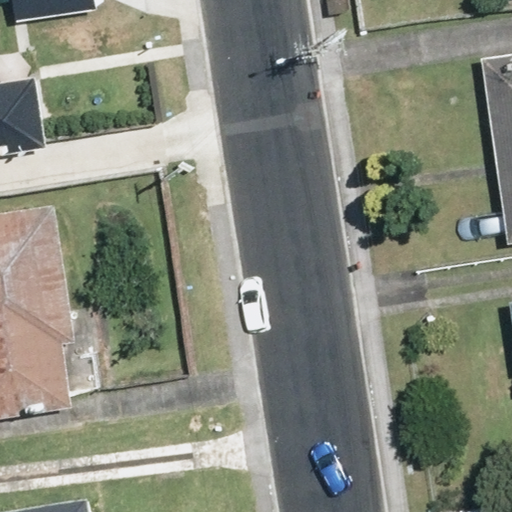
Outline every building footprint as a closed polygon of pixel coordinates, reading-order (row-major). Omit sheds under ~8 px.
[(8,0),(0,0),(0,149),(32,144),(8,0)] [(25,0),(27,9),(84,0),(25,0)] [(511,53),(499,55),(511,141),(511,53)] [(83,347),(93,346),(74,212),(0,223),(0,421),(92,408),(83,347)] [(99,511),(97,494),(0,507),(0,511),(99,511)]
